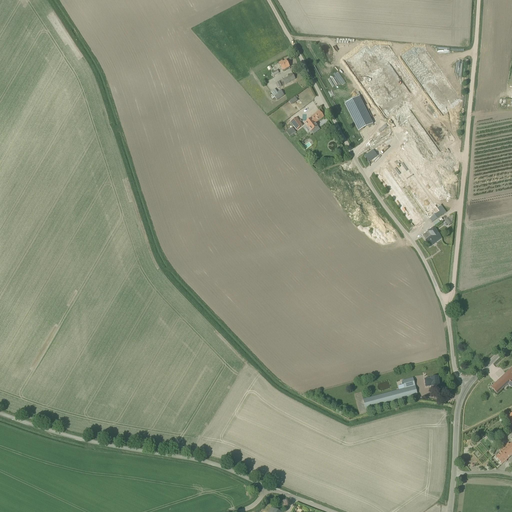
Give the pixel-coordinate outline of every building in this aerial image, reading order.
[(428,161),(455,142),(456,141),(422,94),(427,91),(443,114),(462,100),(441,71),(425,48),(414,48),(402,56),(422,85),(425,89),(421,92),(388,46),(377,45),(370,50),(367,46),(350,57),(349,55),(345,57),(347,60),(346,61),(385,116),(383,118),(384,119),(386,117),(393,112),(428,161)] [(279,63),(283,71),(289,67),(286,61),(283,63),(282,61),(279,63)] [(280,81),(282,86),(295,79),(293,74),(280,81)] [(272,93),(273,96),(275,97),(277,100),(284,95),(282,91),(281,90),(277,93),(275,89),(271,92),(272,93)] [(373,124),(359,97),(345,104),(358,131),(373,124)] [(319,111),(310,117),(311,118),(305,123),(311,131),(318,127),(315,123),(324,117),(319,111)] [(296,118),(291,122),(297,130),(302,126),(296,118)] [(290,137),(296,132),(292,128),(286,132),(290,137)] [(438,201),(448,195),(410,140),(400,147),(426,184),(423,186),(434,201),(437,198),(438,201)] [(367,163),(377,156),(372,150),(363,156),(367,163)] [(426,205),(412,215),(417,221),(424,216),(422,213),(428,209),(426,205)] [(434,215),(429,219),(432,222),(446,213),(441,205),(432,212),(434,215)] [(452,215),(444,221),(448,227),(452,225),(453,216),(452,215)] [(423,237),(426,240),(425,241),(430,247),(442,238),(437,232),(434,227),(428,232),(428,233),(423,237)] [(511,367),(491,388),(497,394),(508,384),(511,388),(511,367)] [(424,379),(426,387),(439,385),(438,377),(430,378),(424,379)] [(402,381),(404,389),(363,400),(365,409),(417,395),(413,378),(402,381)] [(501,453),(495,458),(502,465),(511,455),(511,442),(509,445),(508,444),(499,451),(501,453)]
